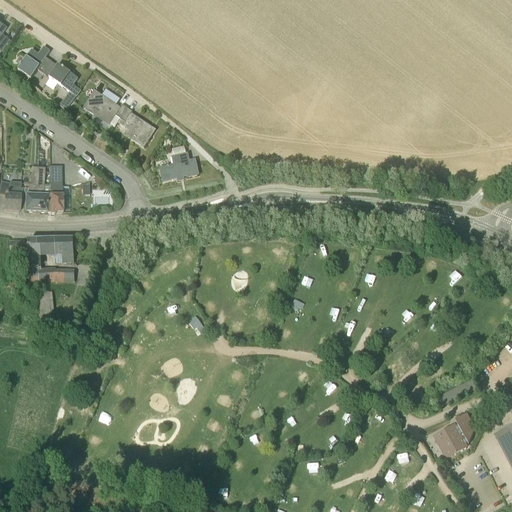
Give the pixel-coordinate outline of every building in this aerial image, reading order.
[(0,44),(5,48),(9,41),(1,36),(6,29),(0,25),(0,44)] [(43,75),(52,63),(46,59),(50,53),(44,48),(38,56),(32,51),(22,65),(21,64),(20,66),(21,66),(18,71),(31,80),(37,71),(43,75)] [(52,63),(43,75),(77,98),(81,91),(73,86),(78,80),(58,66),(57,67),(52,63)] [(121,118),(127,109),(122,105),(120,109),(95,92),(84,109),(109,126),(116,115),(121,118)] [(127,109),(121,118),(118,124),(129,131),(126,136),(132,140),(131,140),(144,149),(152,137),(148,134),(152,128),(131,114),(133,113),(127,109)] [(189,161),(187,152),(171,155),(174,166),(160,169),(163,183),(188,177),(188,178),(198,176),(195,160),(189,161)] [(50,197),(49,214),(49,216),(54,216),(54,214),(62,214),(61,168),(49,168),(50,186),(50,197)] [(38,214),(39,170),(31,170),(31,190),(20,189),(20,196),(19,211),(25,211),(25,213),(38,214)] [(50,197),(50,186),(43,186),(44,170),(39,170),(38,214),(49,214),(50,197)] [(101,182),(96,177),(93,181),(98,186),(101,182)] [(19,211),(20,196),(9,195),(10,185),(1,184),(0,189),(0,195),(4,196),(3,212),(19,213),(19,211)] [(74,263),(73,240),(10,242),(10,255),(27,254),(28,270),(30,269),(30,282),(55,281),(55,283),(74,283),(74,272),(56,272),(55,269),(39,270),(38,257),(62,256),(63,264),(74,263)] [(324,261),(330,255),(324,249),(318,255),(324,261)] [(448,276),(450,284),(458,282),(456,274),(448,276)] [(16,293),(17,283),(5,282),(4,292),(16,293)] [(37,295),(44,294),(41,285),(35,287),(37,295)] [(258,327),(267,320),(258,309),(250,316),(258,327)] [(409,329),(418,322),(411,312),(402,320),(409,329)] [(235,334),(240,323),(234,321),(229,331),(235,334)] [(414,351),(422,345),(416,338),(409,344),(414,351)] [(392,364),(390,372),(399,374),(401,366),(392,364)] [(440,396),(444,406),(477,391),(473,382),(440,396)] [(373,414),(367,421),(378,430),(384,423),(373,414)] [(494,431),(499,441),(511,434),(511,421),(508,423),(509,424),(494,431)] [(446,460),(467,449),(461,437),(464,435),(458,424),(455,426),(454,425),(433,437),(434,438),(433,439),(444,459),(445,458),(446,460)] [(511,434),(499,441),(511,467),(511,434)] [(259,502),(255,504),(251,498),(247,501),(253,511),(259,511),(264,509),(259,502)]
